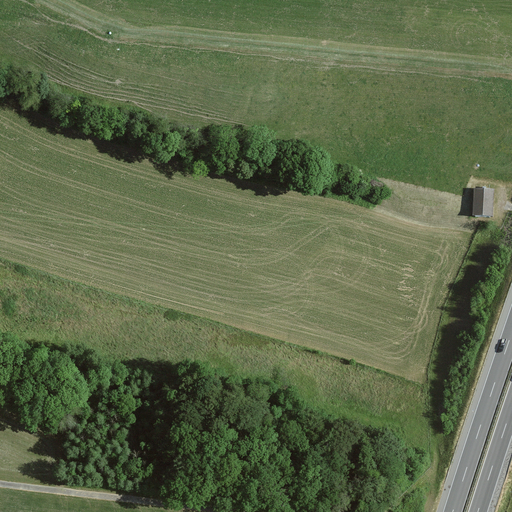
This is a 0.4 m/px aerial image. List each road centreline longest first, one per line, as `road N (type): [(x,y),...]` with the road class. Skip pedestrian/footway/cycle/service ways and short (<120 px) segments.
road 1 (track): [(0,483),(236,511)]
road 2 (motorway): [(511,330),(452,511)]
